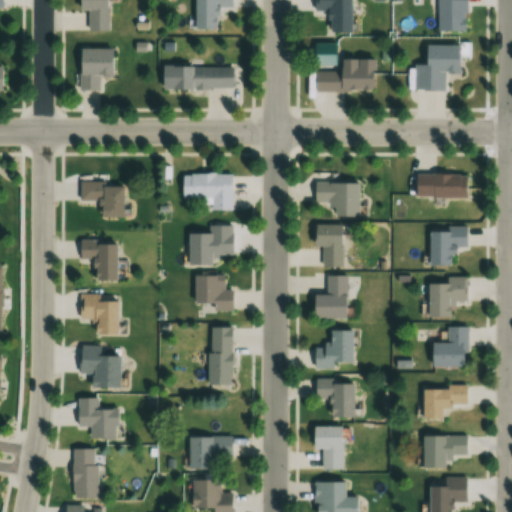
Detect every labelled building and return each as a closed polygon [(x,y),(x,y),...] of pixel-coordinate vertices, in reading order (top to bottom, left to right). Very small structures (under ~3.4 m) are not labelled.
[(87,30),(108,30),(107,0),(76,0),(76,9),(87,9),(87,30)] [(192,0),(193,29),(217,29),(217,6),(233,6),(233,0),(192,0)] [(350,0),(312,0),(313,10),(326,10),(326,32),(350,32),(350,0)] [(437,0),(438,29),(466,29),(466,0),(437,0)] [(413,90),(444,89),(444,73),(460,73),(460,44),(423,45),(423,64),(413,64),(413,90)] [(111,48),(77,48),(77,89),(99,89),(99,75),(111,75),(111,48)] [(160,66),(160,88),(232,88),(232,66),(160,66)] [(372,67),(314,67),(314,90),(372,90),(372,67)] [(210,198),(210,210),(232,210),(232,173),(180,173),(180,198),(210,198)] [(467,174),(413,174),(413,197),(467,197),(467,174)] [(79,202),(98,202),(98,217),(121,217),(121,182),(79,182),(79,202)] [(330,216),(356,216),(356,182),(314,182),(314,202),(330,202),(330,216)] [(322,246),(322,267),(342,267),(342,224),(312,224),(312,246),(322,246)] [(467,245),(467,227),(427,227),(427,265),(452,265),(452,245),(467,245)] [(233,232),(187,232),(187,265),(213,265),(213,254),(233,254),(233,232)] [(79,258),(91,258),(91,280),(115,280),(115,241),(79,241),(79,258)] [(234,289),(225,289),(225,274),(193,274),(193,304),(212,304),(212,311),(234,311),(234,289)] [(312,318),(346,318),(346,275),(325,275),(326,294),(312,294),(312,318)] [(467,276),(445,276),(445,281),(426,281),(426,317),(448,317),(449,301),(466,301),(467,276)] [(92,334),(117,334),(117,293),(79,293),(79,318),(92,318),(92,334)] [(208,385),(231,385),(232,326),(208,326),(208,385)] [(467,326),(446,326),(446,342),(429,342),(429,366),(467,366),(467,326)] [(313,348),(313,366),(351,366),(351,330),(328,330),(328,348),(313,348)] [(118,388),(119,355),(101,355),(101,346),(79,345),(78,378),(89,378),(89,387),(118,388)] [(351,417),(351,381),(314,380),(314,399),(328,399),(328,417),(351,417)] [(421,385),(420,418),(439,419),(439,410),(450,410),(450,404),(466,404),(466,385),(421,385)] [(89,439),(114,439),(114,426),(120,426),(120,408),(99,408),(99,398),(76,398),(76,426),(89,426),(89,439)] [(311,449),(322,449),(322,469),(342,469),(342,426),(311,426),(311,449)] [(187,436),(188,469),(217,469),(217,459),(232,458),(232,435),(187,436)] [(420,435),(420,467),(443,467),(443,456),(467,456),(467,435),(420,435)] [(95,498),(95,449),(71,449),(71,498),(95,498)] [(427,486),(427,511),(450,511),(450,500),(466,500),(466,476),(444,476),(444,486),(427,486)] [(233,511),(233,493),(219,493),(219,479),(190,480),(190,508),(212,508),(211,511),(233,511)] [(343,511),(344,481),(313,481),(313,511),(343,511)]
